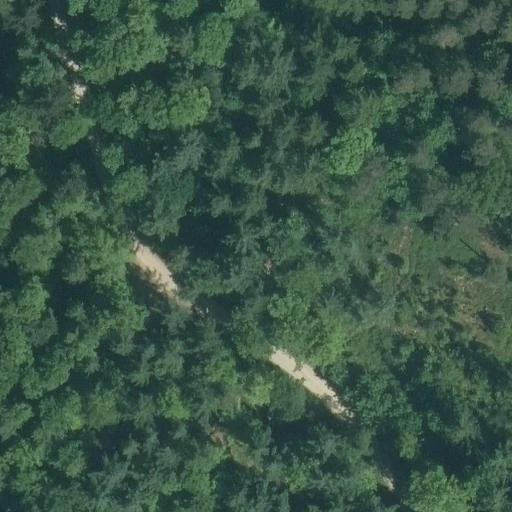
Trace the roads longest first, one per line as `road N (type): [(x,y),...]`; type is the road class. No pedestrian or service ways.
road 1 (track): [(1,0),(54,232),(127,300)]
road 2 (track): [(252,0),(127,300)]
road 3 (track): [(127,300),(273,435),(300,511)]
road 4 (track): [(127,300),(74,511)]
